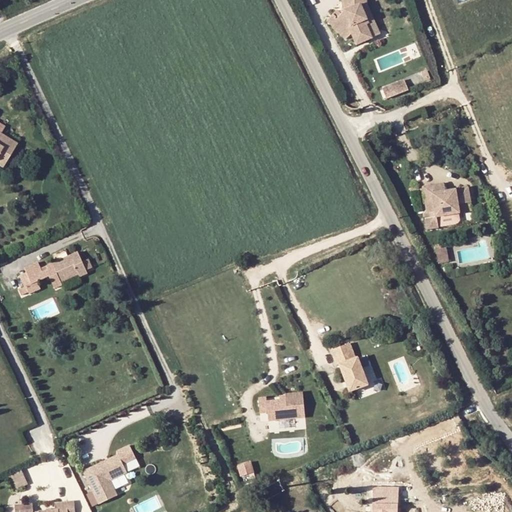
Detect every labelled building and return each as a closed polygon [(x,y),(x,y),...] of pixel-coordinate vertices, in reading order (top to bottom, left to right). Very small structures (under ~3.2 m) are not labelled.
[(368,34),(353,0),(352,0),(335,0),(336,9),(330,14),(324,22),(340,35),(346,31),(350,41),(368,34)] [(335,0),(334,0),(326,10),(330,14),(336,9),(335,0)] [(352,0),(353,0),(368,34),(375,31),(361,0),(352,0)] [(380,83),(385,93),(401,86),(396,76),(380,83)] [(374,86),(379,96),(385,93),(380,83),(374,86)] [(0,118),(0,130),(6,136),(8,134),(12,129),(0,118)] [(0,165),(5,170),(24,147),(8,134),(6,136),(0,130),(0,165)] [(443,194),(441,185),(433,186),(434,195),(443,194)] [(435,230),(433,219),(471,211),(467,190),(443,194),(434,195),(433,186),(419,189),(425,215),(421,216),(425,231),(435,230)] [(64,284),(62,281),(78,273),(80,277),(89,272),(78,251),(46,266),(48,270),(43,273),(40,269),(36,261),(23,268),(26,274),(32,285),(38,282),(51,275),(57,287),(64,284)] [(445,266),(445,252),(434,252),(434,266),(445,266)] [(20,277),(25,288),(32,285),(26,274),(20,277)] [(38,282),(32,285),(25,288),(29,294),(41,288),(38,282)] [(346,357),(357,384),(375,377),(364,349),(360,351),(354,336),(336,343),(342,358),(346,357)] [(309,414),(307,389),(289,391),(289,392),(290,396),(284,397),(271,398),(270,394),(263,395),(264,410),(272,409),(273,418),(309,414)] [(126,461),(138,456),(132,444),(119,450),(121,453),(85,468),(100,502),(118,494),(112,479),(130,471),(126,461)] [(242,475),(256,471),(253,460),(239,465),(242,475)] [(398,511),(399,492),(374,491),(372,511),(398,511)] [(68,511),(68,501),(55,502),(56,510),(39,511),(32,511),(33,511),(33,509),(21,510),(21,511),(68,511)]
